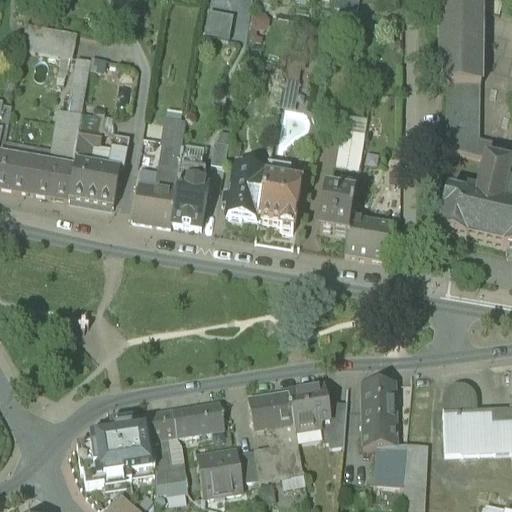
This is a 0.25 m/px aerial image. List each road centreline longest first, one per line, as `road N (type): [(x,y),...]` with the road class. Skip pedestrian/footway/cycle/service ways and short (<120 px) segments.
road 1 (residential): [(449,309),(0,227)]
road 2 (residential): [(44,474),(66,430),(107,404),(450,360)]
